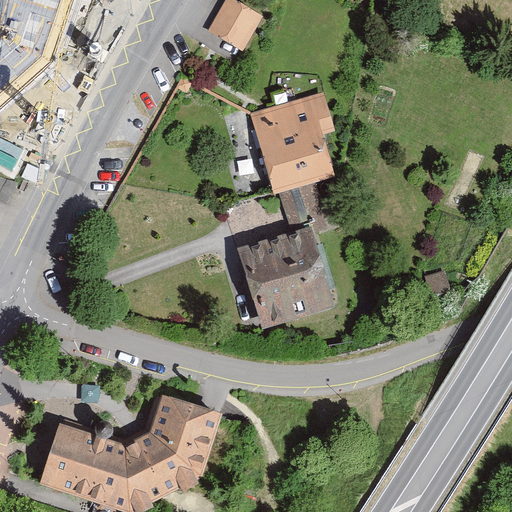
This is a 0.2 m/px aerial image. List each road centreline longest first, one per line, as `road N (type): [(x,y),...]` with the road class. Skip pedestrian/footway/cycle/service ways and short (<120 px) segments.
road 1 (residential): [(511,316),(392,363),(307,380),(205,365),(10,308)]
road 2 (tertiary): [(10,308),(171,0)]
road 3 (primary): [(511,333),(401,511)]
